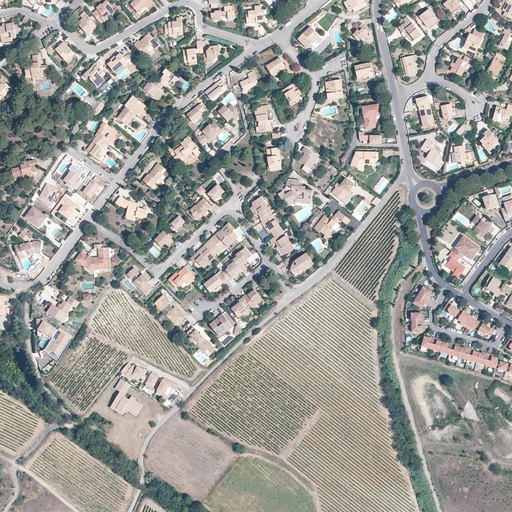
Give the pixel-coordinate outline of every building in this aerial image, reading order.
[(151,2),(152,0),(133,0),(130,4),(138,13),(144,7),(143,5),(144,4),(146,6),(151,2)] [(347,0),(344,2),(348,10),(353,8),(362,3),(365,2),(364,0),(347,0)] [(392,0),(400,9),(407,3),(407,4),(411,0),(392,0)] [(448,0),(444,4),(447,9),(449,8),(451,11),(460,5),(457,0),(456,0),(448,0)] [(511,0),(503,0),(499,9),(505,12),(503,15),(511,19),(511,0)] [(97,9),(92,13),(101,24),(104,21),(104,22),(109,19),(108,17),(106,15),(113,9),(106,1),(102,4),(101,3),(96,8),(97,9)] [(229,6),(229,2),(221,3),(211,4),(211,8),(224,6),(224,11),(221,12),(221,10),(215,11),(215,13),(211,13),(211,18),(213,18),(215,18),(216,19),(216,20),(221,20),(221,16),(227,15),(228,19),(235,18),(234,10),(232,10),(232,5),(229,6)] [(362,3),(353,8),(355,12),(364,7),(362,3)] [(255,10),(246,11),(247,25),(265,23),(263,9),(262,9),(261,5),(255,6),(255,10)] [(418,15),(414,17),(419,24),(423,21),(428,27),(437,20),(429,9),(419,16),(418,15)] [(324,14),(322,11),(313,19),(315,22),(324,14)] [(86,14),(82,18),(83,19),(82,20),(81,19),(77,23),(87,34),(93,29),(92,28),(95,24),(86,14)] [(402,32),(403,31),(406,29),(413,38),(414,40),(421,35),(407,16),(403,19),(405,22),(398,27),(402,32)] [(177,18),(177,20),(177,21),(177,23),(175,23),(175,22),(168,23),(168,24),(164,25),(165,34),(169,34),(169,35),(178,34),(179,35),(183,35),(181,18),(177,18)] [(0,26),(0,37),(1,37),(2,43),(13,41),(12,39),(16,38),(16,34),(22,33),(20,24),(14,25),(13,23),(6,24),(6,26),(2,27),(2,26),(0,26)] [(318,32),(322,29),(316,23),(312,26),(318,32)] [(352,35),(357,40),(360,37),(361,39),(362,40),(365,37),(368,41),(372,38),(371,37),(371,36),(371,35),(371,34),(369,33),(370,32),(361,23),(356,29),(357,30),(352,35)] [(298,39),(305,46),(310,41),(312,42),(319,35),(311,26),(298,39)] [(475,28),(473,34),(481,38),(484,32),(475,28)] [(406,29),(403,31),(410,40),(413,38),(406,29)] [(511,33),(505,30),(499,40),(501,41),(499,46),(507,50),(511,41),(511,33)] [(141,43),(139,42),(138,41),(133,45),(144,57),(147,54),(145,53),(148,50),(149,51),(153,48),(151,46),(153,45),(156,48),(160,45),(149,33),(145,36),(147,38),(146,40),(145,39),(141,43)] [(481,38),(473,34),(470,33),(464,47),(476,52),(482,39),(481,38)] [(203,52),(202,41),(196,41),(197,49),(183,50),(184,62),(188,62),(189,65),(197,64),(196,53),(203,52)] [(64,42),(56,49),(66,61),(74,54),(64,42)] [(203,55),(205,64),(213,62),(212,58),(215,54),(220,54),(219,45),(210,46),(206,51),(207,55),(203,55)] [(507,57),(497,52),(495,56),(505,61),(507,57)] [(107,64),(115,72),(122,65),(124,67),(129,63),(120,53),(116,57),(115,56),(111,60),(112,61),(107,64)] [(473,59),(481,63),(484,57),(475,53),(472,59),(473,59)] [(31,66),(28,67),(25,67),(26,77),(32,76),(32,74),(40,73),(41,77),(45,76),(49,75),(49,71),(48,67),(41,67),(41,65),(39,55),(32,55),(33,63),(30,63),(31,64),(31,66)] [(414,60),(413,55),(400,58),(405,76),(417,73),(414,60)] [(472,59),(465,55),(463,60),(458,57),(456,60),(455,63),(454,63),(452,67),(450,70),(462,76),(466,68),(468,70),(471,64),(471,63),(473,59),(472,59)] [(505,61),(495,56),(487,70),(492,72),(491,74),(497,77),(505,61)] [(266,66),(271,75),(285,66),(280,57),(266,66)] [(103,65),(98,60),(91,67),(93,69),(94,70),(92,71),(91,70),(90,69),(83,75),(86,78),(88,77),(98,87),(101,84),(97,80),(101,77),(102,78),(106,74),(100,68),(103,65)] [(373,72),(370,62),(355,66),(357,77),(363,76),(364,79),(375,77),(374,71),(373,72)] [(122,65),(115,72),(117,75),(125,68),(124,67),(122,65)] [(285,66),(271,75),(273,76),(287,68),(285,66)] [(169,91),(174,95),(177,91),(173,88),(179,80),(173,75),(172,77),(170,75),(171,74),(165,69),(163,73),(164,74),(158,82),(162,85),(169,91)] [(249,78),(240,82),(244,91),(259,85),(253,72),(247,74),(249,78)] [(3,97),(10,91),(9,90),(12,87),(5,80),(2,78),(0,80),(0,82),(1,84),(0,85),(0,100),(3,97)] [(158,82),(155,79),(152,83),(151,83),(150,83),(148,81),(142,88),(154,98),(159,92),(158,91),(159,89),(162,85),(158,82)] [(341,79),(328,81),(330,93),(327,93),(328,99),(343,96),(341,84),(342,84),(341,79)] [(282,90),(287,97),(289,96),(291,100),(289,101),(291,106),(299,101),(297,97),(302,93),(299,89),(296,91),(294,88),(297,86),(300,84),(297,80),(282,90)] [(211,100),(223,90),(217,83),(205,92),(211,100)] [(420,110),(431,107),(428,94),(417,96),(420,110)] [(133,95),(125,106),(126,107),(136,115),(142,119),(146,113),(144,109),(142,108),(144,105),(139,100),(137,103),(136,101),(137,99),(133,95)] [(100,97),(97,99),(98,100),(97,101),(92,96),(91,98),(88,96),(84,100),(91,106),(88,109),(94,114),(98,113),(99,112),(104,105),(101,103),(103,100),(100,97)] [(454,116),(452,108),(451,103),(441,105),(444,119),(454,116)] [(201,104),(193,110),(191,112),(187,115),(194,124),(198,120),(197,119),(200,116),(202,115),(202,114),(202,113),(206,110),(201,104)] [(226,105),(219,111),(227,119),(231,115),(236,120),(239,118),(237,109),(232,104),(228,108),(226,105)] [(363,107),(364,119),(366,127),(366,128),(376,127),(375,115),(380,114),(378,104),(363,107)] [(501,107),(497,106),(493,119),(501,121),(502,118),(509,120),(511,111),(511,110),(511,104),(508,104),(506,109),(501,108),(501,107)] [(256,121),(258,121),(259,121),(260,132),(272,130),(271,123),(268,123),(268,120),(267,110),(269,109),(268,105),(260,106),(260,107),(257,108),(257,111),(255,111),(256,121)] [(136,115),(126,107),(118,118),(122,121),(127,126),(136,115)] [(420,110),(422,119),(423,124),(423,126),(434,123),(431,107),(420,110)] [(101,127),(95,136),(96,136),(107,144),(112,138),(113,138),(115,135),(117,132),(108,126),(109,125),(104,122),(100,127),(101,127)] [(209,143),(212,140),(211,139),(218,132),(220,134),(223,130),(215,122),(212,125),(211,124),(204,132),(206,134),(203,137),(205,139),(202,141),(201,141),(200,142),(203,147),(208,142),(209,143)] [(228,122),(225,125),(227,126),(231,131),(234,128),(228,122)] [(310,135),(315,139),(316,137),(317,138),(316,140),(315,140),(322,146),(326,142),(324,140),(332,132),(321,123),(310,135)] [(483,143),(482,144),(489,152),(495,146),(493,144),(498,140),(488,129),(483,133),(485,135),(480,140),(483,143)] [(211,139),(212,140),(214,142),(217,138),(216,137),(220,134),(218,132),(211,139)] [(363,132),(358,133),(360,141),(365,141),(370,141),(370,144),(381,144),(382,135),(364,135),(364,132),(363,132)] [(108,145),(110,146),(116,136),(115,135),(113,138),(112,138),(107,144),(108,145)] [(107,144),(96,136),(86,151),(98,159),(102,154),(104,155),(105,153),(105,150),(104,149),(107,144)] [(174,150),(173,148),(170,144),(166,147),(181,167),(185,164),(182,159),(192,151),(196,156),(201,152),(188,136),(184,139),(185,140),(180,143),(182,145),(174,150)] [(435,145),(426,139),(420,149),(428,154),(426,158),(439,166),(442,161),(436,158),(440,153),(433,148),(435,145)] [(465,159),(464,152),(463,145),(454,146),(456,162),(466,161),(465,159)] [(302,151),(305,153),(306,154),(305,157),(303,155),(299,160),(309,167),(314,160),(316,161),(319,157),(305,146),(302,151)] [(277,150),(279,150),(279,147),(267,149),(269,166),(268,166),(268,171),(272,170),(272,168),(282,167),(281,160),(278,161),(277,150)] [(366,154),(367,152),(356,152),(351,165),(362,170),(365,164),(371,164),(372,161),(376,161),(376,152),(369,152),(369,154),(366,154)] [(23,174),(32,172),(37,170),(34,160),(25,163),(25,164),(21,165),(21,167),(12,170),(15,181),(25,178),(23,174)] [(150,175),(149,174),(148,174),(142,180),(151,188),(166,169),(159,163),(153,170),(154,171),(150,175)] [(72,186),(79,177),(84,171),(75,166),(70,172),(64,181),(66,183),(65,184),(71,188),(72,186)] [(81,178),(79,177),(72,186),(74,188),(81,178)] [(101,187),(88,177),(84,184),(87,186),(82,192),(92,199),(101,187)] [(349,190),(350,190),(355,184),(347,177),(338,188),(337,187),(333,192),(343,199),(349,192),(348,191),(349,190)] [(299,185),(299,183),(300,179),(289,178),(287,181),(286,185),(292,185),(291,190),(283,196),(289,206),(295,202),(294,200),(297,198),(303,199),(303,203),(311,203),(311,200),(312,193),(312,190),(305,189),(306,186),(302,185),(299,185)] [(58,190),(47,184),(38,199),(50,206),(58,190)] [(218,185),(208,194),(215,200),(225,191),(218,185)] [(202,186),(197,191),(202,195),(206,191),(202,186)] [(501,207),(496,194),(483,198),(488,212),(501,207)] [(79,206),(65,195),(59,203),(63,206),(59,212),(69,219),(79,206)] [(511,196),(511,195),(503,198),(507,208),(502,210),(506,220),(511,219),(510,218),(509,214),(511,212),(511,196)] [(130,204),(130,202),(127,201),(121,197),(116,203),(121,207),(121,206),(123,207),(127,208),(125,215),(135,217),(144,220),(147,211),(139,209),(140,206),(138,206),(130,204)] [(262,222),(273,215),(261,197),(253,203),(253,206),(261,218),(260,219),(262,222)] [(205,212),(212,206),(204,198),(198,204),(197,203),(190,210),(193,213),(192,214),(197,219),(201,215),(204,211),(205,212)] [(45,215),(33,206),(29,212),(26,217),(33,222),(34,221),(35,222),(40,226),(43,221),(41,220),(45,215)] [(320,231),(325,234),(330,234),(334,229),(332,227),(339,218),(347,224),(351,220),(339,210),(331,220),(324,215),(314,228),(319,232),(320,231)] [(185,221),(180,215),(172,223),(174,225),(171,228),(175,232),(185,221)] [(276,219),(273,215),(262,222),(262,223),(264,227),(267,225),(272,233),(275,237),(283,232),(275,219),(276,219)] [(482,219),(476,215),(471,222),(476,226),(475,227),(481,231),(479,234),(482,237),(487,231),(490,233),(493,229),(481,220),(482,219)] [(232,232),(233,231),(235,230),(229,224),(223,230),(225,232),(229,228),(232,232)] [(216,235),(228,247),(238,237),(233,231),(232,232),(229,228),(225,232),(223,230),(220,232),(219,232),(216,235)] [(173,241),(164,231),(155,240),(162,247),(165,244),(168,241),(170,244),(173,241)] [(29,238),(21,232),(18,235),(26,242),(29,238)] [(275,237),(270,241),(273,245),(276,243),(278,247),(281,246),(286,254),(294,249),(283,232),(275,237)] [(455,248),(453,252),(459,257),(461,258),(464,254),(471,259),(474,255),(471,252),(472,250),(474,251),(477,246),(463,235),(459,240),(462,242),(457,249),(455,248)] [(215,236),(204,246),(208,249),(214,256),(221,249),(222,250),(225,247),(215,236)] [(35,250),(41,250),(41,241),(32,240),(32,242),(30,242),(30,241),(25,243),(24,242),(20,244),(19,242),(14,244),(18,253),(23,251),(24,254),(35,250)] [(459,240),(454,247),(455,248),(457,249),(462,242),(459,240)] [(76,261),(90,270),(91,267),(94,269),(110,269),(109,247),(102,248),(102,244),(94,244),(94,248),(98,248),(99,258),(99,259),(95,259),(95,258),(93,258),(90,258),(88,257),(82,252),(76,261)] [(479,247),(477,246),(474,251),(472,250),(471,252),(474,255),(479,247)] [(511,247),(510,246),(499,262),(508,269),(511,263),(511,247)] [(203,253),(200,250),(191,258),(195,262),(196,261),(202,267),(207,262),(209,264),(215,257),(214,256),(208,249),(203,253)] [(40,252),(41,250),(35,250),(24,254),(23,251),(18,253),(21,258),(35,251),(40,252)] [(237,257),(233,260),(234,262),(241,270),(242,272),(246,268),(244,265),(242,263),(247,260),(251,256),(246,250),(241,253),(240,252),(235,256),(237,257)] [(459,257),(451,251),(448,255),(451,257),(445,266),(454,272),(451,275),(456,279),(465,267),(458,262),(457,264),(456,262),(457,261),(456,261),(459,257)] [(306,254),(294,262),(296,263),(295,266),(294,265),(291,265),(290,271),(294,277),(296,278),(303,273),(303,271),(307,269),(307,268),(310,266),(310,267),(314,264),(306,254)] [(228,269),(221,273),(228,281),(229,282),(233,279),(232,278),(235,275),(236,274),(241,270),(234,262),(227,268),(228,269)] [(140,274),(139,273),(134,267),(126,274),(130,278),(134,275),(137,278),(134,281),(138,284),(136,286),(145,295),(152,288),(147,283),(149,281),(142,273),(140,274)] [(168,280),(175,288),(178,285),(179,287),(185,282),(188,284),(192,281),(190,279),(193,276),(185,267),(180,271),(178,273),(177,272),(168,280)] [(233,279),(242,272),(241,270),(236,274),(235,275),(232,278),(233,279)] [(216,275),(204,284),(211,293),(222,283),(223,285),(228,281),(221,273),(217,276),(216,275)] [(490,274),(483,286),(488,289),(490,288),(491,288),(490,290),(494,292),(493,294),(497,296),(500,291),(501,290),(497,287),(501,281),(490,274)] [(511,287),(505,284),(501,290),(500,291),(504,293),(505,292),(507,293),(511,295),(511,298),(508,306),(511,308),(511,287)] [(422,286),(417,294),(428,300),(429,297),(428,296),(430,293),(431,291),(422,286)] [(251,308),(255,305),(253,303),(260,298),(254,291),(250,294),(248,296),(246,294),(243,297),(248,305),(251,308)] [(417,294),(413,302),(421,308),(422,306),(424,303),(426,303),(428,300),(417,294)] [(163,313),(170,307),(168,304),(169,302),(162,295),(153,303),(163,313)] [(67,313),(72,305),(76,307),(79,302),(70,296),(67,301),(65,300),(59,308),(58,307),(53,304),(47,312),(52,315),(63,322),(68,313),(67,313)] [(248,305),(243,297),(238,301),(239,302),(234,306),(233,305),(230,308),(238,318),(241,315),(247,311),(244,308),(248,305)] [(447,302),(444,308),(449,311),(448,312),(455,316),(456,315),(459,309),(447,302)] [(170,307),(163,313),(175,325),(183,317),(174,307),(172,309),(170,307)] [(459,309),(456,315),(459,317),(457,319),(460,321),(459,323),(465,326),(470,317),(468,316),(469,315),(459,309)] [(421,312),(411,312),(411,322),(423,321),(423,318),(421,318),(421,314),(421,312)] [(232,327),(222,314),(218,317),(220,319),(218,321),(216,319),(209,325),(218,335),(222,331),(226,332),(232,327)] [(470,317),(465,326),(470,329),(471,327),(474,329),(476,327),(479,329),(482,323),(473,317),(472,319),(470,317)] [(37,331),(52,340),(59,330),(41,319),(36,320),(37,331)] [(423,321),(411,322),(412,332),(422,331),(422,329),(422,325),(423,325),(423,321)] [(494,330),(482,323),(479,329),(478,330),(484,334),(485,332),(490,336),(494,330)] [(194,333),(196,331),(192,326),(186,333),(190,337),(187,339),(191,342),(194,339),(200,345),(199,347),(204,352),(207,349),(211,346),(198,333),(196,334),(194,333)] [(58,356),(70,338),(61,333),(56,342),(52,340),(45,352),(49,354),(50,351),(58,356)] [(421,346),(430,348),(434,337),(430,336),(430,337),(426,336),(424,336),(421,346)] [(430,348),(439,351),(442,341),(441,341),(437,339),(437,338),(434,337),(430,348)] [(439,351),(449,354),(452,342),(448,341),(448,343),(444,342),(442,341),(439,351)] [(449,354),(458,356),(461,346),(459,346),(455,345),(455,343),(452,342),(449,354)] [(467,359),(470,348),(467,347),(466,348),(463,347),(461,346),(458,356),(467,359)] [(470,348),(467,359),(476,362),(479,352),(477,351),(473,350),(474,349),(470,348)] [(476,362),(485,364),(489,353),(485,352),(485,353),(481,352),(479,352),(476,362)] [(485,364),(495,367),(497,359),(498,357),(496,357),(492,356),(492,354),(489,353),(485,364)] [(505,370),(508,363),(497,359),(495,367),(505,370)] [(146,375),(148,371),(141,367),(140,369),(137,368),(134,365),(133,366),(129,363),(122,371),(131,378),(132,377),(134,374),(143,379),(146,375)] [(154,387),(160,376),(153,372),(150,377),(146,375),(143,379),(142,381),(147,383),(146,385),(150,387),(153,386),(154,387)] [(176,390),(180,386),(164,378),(157,392),(164,396),(165,393),(169,396),(172,391),(170,390),(171,388),(173,389),(176,390)] [(135,401),(130,399),(129,401),(124,397),(131,386),(121,380),(115,389),(120,392),(114,402),(119,404),(116,409),(122,413),(125,408),(137,416),(143,406),(135,401)] [(114,402),(111,407),(115,410),(116,409),(119,404),(114,402)]
